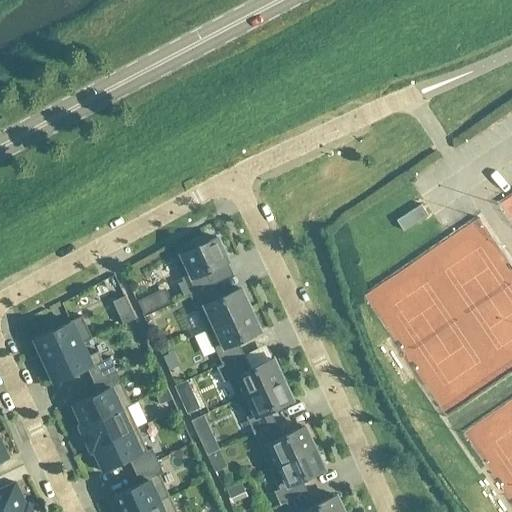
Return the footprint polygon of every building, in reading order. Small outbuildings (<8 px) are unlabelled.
[(402,230),(426,214),(420,204),(395,220),(402,230)] [(183,253),(172,258),(182,280),(177,283),(184,298),(189,296),(212,285),(205,271),(227,261),(216,238),(195,248),(193,244),(181,249),(183,253)] [(205,330),(250,310),(240,289),(218,300),(212,285),(189,296),(205,330)] [(152,293),(137,301),(143,314),(159,307),(152,293)] [(135,318),(124,295),(112,301),(122,324),(135,318)] [(259,330),(250,310),(205,330),(221,364),(221,365),(243,354),(237,340),(259,330)] [(32,335),(44,360),(80,343),(70,321),(49,330),(47,327),(32,335)] [(102,360),(97,351),(86,356),(80,343),(44,360),(54,383),(86,368),(92,380),(115,369),(109,357),(102,360)] [(237,399),(281,379),(272,358),(250,369),(243,354),(221,365),(221,364),(216,367),(222,382),(228,379),(237,399)] [(130,404),(115,369),(92,380),(97,392),(70,404),(80,427),(130,404)] [(291,399),(281,379),(237,399),(253,434),(275,423),(269,409),(291,399)] [(187,380),(174,386),(181,402),(194,396),(187,380)] [(157,391),(162,402),(171,398),(166,387),(157,391)] [(131,405),(130,404),(80,427),(90,449),(136,428),(126,407),(131,405)] [(269,468),(313,448),(304,427),(282,438),(275,423),(253,434),(269,468)] [(146,450),(136,428),(90,449),(101,472),(128,459),(133,471),(157,460),(151,448),(146,450)] [(0,460),(9,457),(0,436),(0,460)] [(213,436),(200,441),(207,455),(219,449),(213,436)] [(323,468),(313,448),(269,468),(278,489),(273,491),(279,505),(285,503),(307,492),(301,478),(323,468)] [(139,483),(111,496),(118,511),(134,511),(169,496),(159,474),(162,472),(157,460),(133,471),(139,483)] [(0,511),(11,511),(27,505),(27,504),(24,505),(14,484),(0,489),(0,511)] [(342,511),(336,496),(314,507),(307,492),(285,503),(289,511),(342,511)] [(176,511),(169,496),(134,511),(176,511)]
